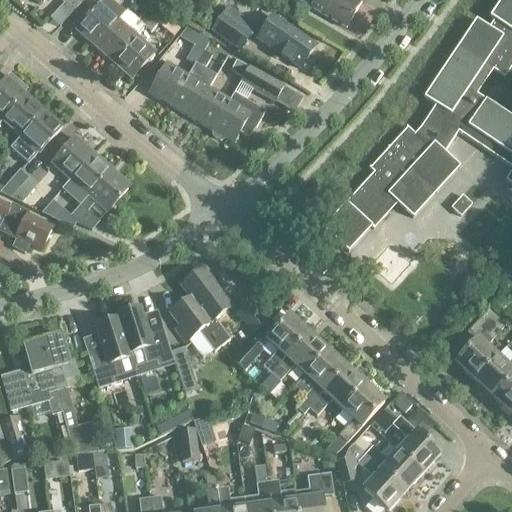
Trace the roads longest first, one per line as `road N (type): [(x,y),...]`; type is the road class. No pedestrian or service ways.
road 1 (residential): [(490,457),(226,214)]
road 2 (residential): [(226,214),(0,12)]
road 3 (residential): [(419,0),(357,82),(226,214)]
road 4 (residential): [(226,214),(119,277),(0,310)]
